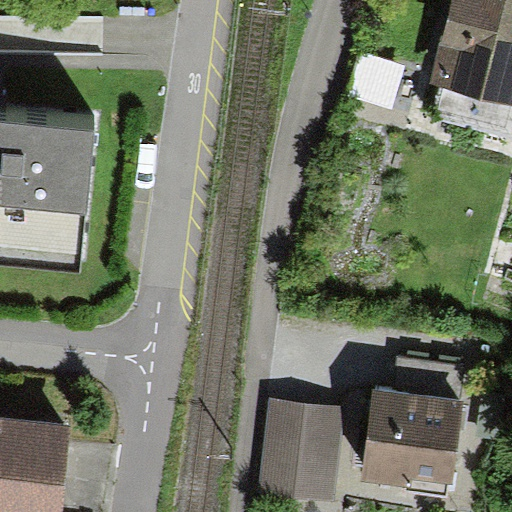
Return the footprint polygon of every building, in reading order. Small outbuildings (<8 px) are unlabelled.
[(511,0),(448,0),(430,73),(511,92),(511,0)] [(399,54),(356,41),(343,84),(387,97),(399,54)] [(0,101),(0,236),(81,247),(98,114),(0,101)] [(376,387),(364,482),(450,494),(463,399),(376,387)] [(329,502),(344,408),(273,397),(259,491),(329,502)] [(0,411),(0,502),(49,506),(57,416),(0,411)]
